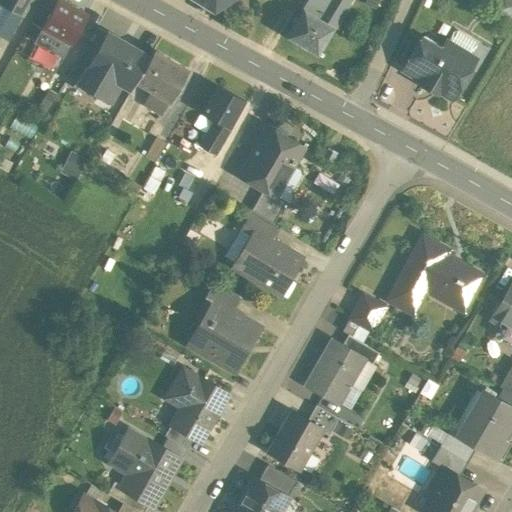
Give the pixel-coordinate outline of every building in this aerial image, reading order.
[(30,0),(0,0),(0,5),(10,11),(21,17),(30,0)] [(86,15),(58,0),(56,0),(41,28),(70,44),(86,15)] [(193,0),(213,12),(231,0),(193,0)] [(342,11),(323,0),(309,0),(303,11),(332,28),(342,11)] [(349,0),(348,0),(323,0),(342,11),(349,0)] [(10,11),(0,29),(0,36),(8,40),(21,17),(10,11)] [(303,11),(286,38),(316,55),(333,28),(332,28),(303,11)] [(474,40),(457,30),(452,32),(446,41),(469,55),(475,46),(474,40)] [(107,35),(78,85),(98,96),(102,89),(113,96),(120,84),(130,91),(135,83),(149,59),(107,35)] [(440,51),(420,40),(402,69),(422,81),(440,51)] [(422,81),(420,84),(436,93),(437,90),(451,98),(475,59),(469,55),(446,41),(440,51),(422,81)] [(187,72),(153,52),(149,59),(135,83),(150,92),(168,102),(169,103),(187,72)] [(244,102),(217,87),(201,115),(214,122),(228,130),(244,102)] [(168,102),(150,92),(143,105),(160,115),(168,102)] [(228,130),(214,122),(199,147),(214,155),(228,130)] [(302,149),(266,128),(238,176),(262,190),(274,197),(275,196),(302,149)] [(155,138),(144,157),(154,163),(165,144),(155,138)] [(69,150),(59,171),(77,179),(87,158),(69,150)] [(192,153),(184,165),(201,175),(208,163),(192,153)] [(192,190),(197,180),(183,173),(178,182),(192,190)] [(262,190),(250,212),(272,225),(285,202),(275,196),(274,197),(262,190)] [(272,225),(250,212),(239,230),(252,238),(256,231),(271,240),(277,228),(272,225)] [(271,240),(256,231),(252,238),(234,269),(276,294),(290,271),(293,273),(299,261),(283,252),(285,249),(271,240)] [(448,250),(422,236),(387,301),(413,315),(422,300),(417,297),(424,284),(466,307),(483,276),(445,256),(448,250)] [(238,296),(215,283),(206,299),(212,303),(213,301),(229,311),(238,296)] [(511,284),(500,305),(507,309),(498,325),(511,332),(511,284)] [(385,307),(362,295),(349,320),(358,325),(372,332),(385,307)] [(229,311),(213,301),(212,303),(203,318),(208,321),(193,347),(233,371),(258,328),(229,311)] [(358,325),(349,320),(342,332),(351,337),(358,325)] [(378,353),(347,336),(341,346),(364,360),(363,361),(371,366),(378,353)] [(328,338),(326,337),(319,351),(309,346),(295,374),(308,380),(328,338)] [(341,346),(331,341),(305,386),(338,405),(363,361),(364,360),(341,346)] [(511,364),(499,387),(511,394),(511,364)] [(226,395),(182,369),(171,388),(186,396),(170,424),(193,438),(199,441),(226,395)] [(486,397),(463,437),(458,434),(457,434),(456,436),(476,447),(498,460),(509,443),(505,440),(511,427),(511,409),(482,392),(481,394),(486,397)] [(338,419),(315,406),(306,422),(321,430),(320,431),(328,436),(338,419)] [(294,421),(288,417),(268,452),(298,469),(299,467),(307,453),(320,431),(321,430),(306,422),(297,416),(294,421)] [(193,438),(170,424),(163,436),(186,449),(193,438)] [(175,457),(127,429),(110,459),(128,470),(120,485),(118,487),(147,504),(153,507),(167,481),(163,479),(175,457)] [(457,434),(450,430),(439,448),(466,464),(476,447),(456,436),(457,434)] [(466,464),(439,448),(431,462),(445,471),(446,470),(458,477),(466,464)] [(318,460),(307,453),(299,467),(310,474),(318,460)] [(296,482),(267,465),(257,482),(282,496),(281,498),(285,501),(296,482)] [(458,477),(446,470),(445,471),(422,511),(421,511),(468,511),(481,490),(458,477)] [(257,482),(252,479),(233,511),(275,511),(273,511),(281,498),(282,496),(257,482)] [(142,511),(147,504),(118,487),(120,485),(113,482),(106,494),(122,503),(136,511),(142,511)] [(111,511),(83,494),(72,511),(111,511)] [(136,511),(122,503),(116,511),(136,511)]
